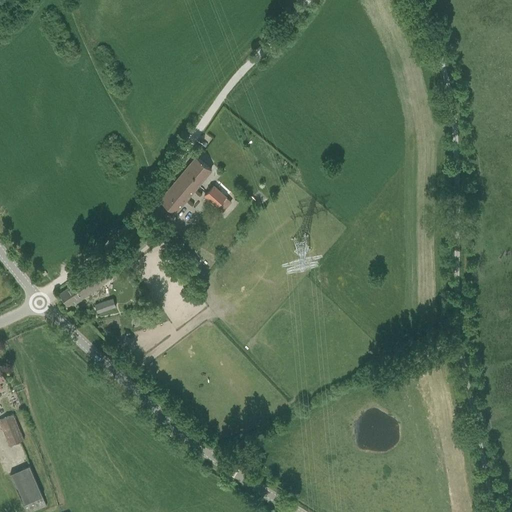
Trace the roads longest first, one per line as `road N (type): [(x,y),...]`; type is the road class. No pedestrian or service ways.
road 1 (track): [(307,0),(132,216),(37,300)]
road 2 (tertiary): [(294,511),(179,433),(37,300)]
